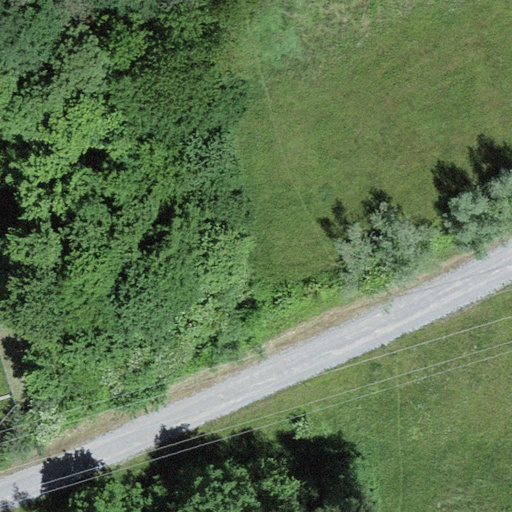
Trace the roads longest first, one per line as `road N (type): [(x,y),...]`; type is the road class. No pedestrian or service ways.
road 1 (track): [(0,493),(511,269)]
road 2 (trunk): [(511,155),(312,236),(0,342)]
